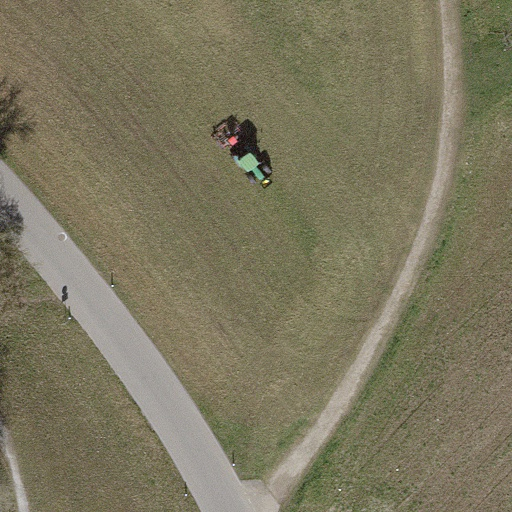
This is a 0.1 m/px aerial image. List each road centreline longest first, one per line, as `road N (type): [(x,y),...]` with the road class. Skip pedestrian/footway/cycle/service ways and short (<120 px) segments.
road 1 (track): [(255,511),(321,430),(421,251),(451,138),(450,0)]
road 2 (residential): [(0,206),(39,245),(224,511)]
